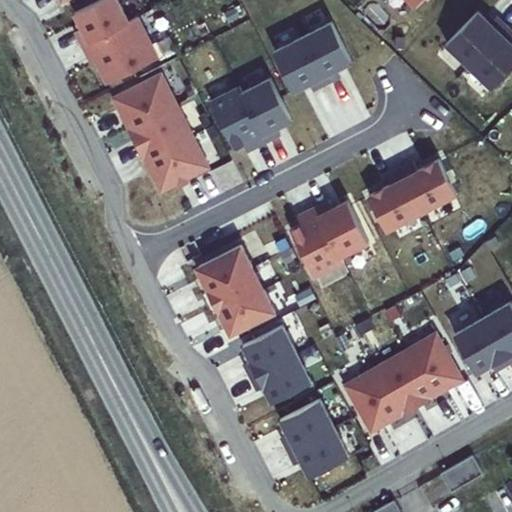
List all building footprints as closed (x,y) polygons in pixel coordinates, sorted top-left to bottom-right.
[(83,45),(129,21),(118,0),(99,0),(75,12),(83,28),(76,31),(83,45)] [(469,66),(507,27),(497,16),(491,22),(479,10),(446,44),(469,66)] [(129,21),(83,45),(89,58),(94,56),(108,83),(159,58),(138,17),(129,21)] [(332,22),(304,37),(327,84),(341,77),(337,69),(352,61),(332,22)] [(511,30),(507,27),(469,66),(493,88),(511,68),(511,30)] [(327,84),(304,37),(275,51),(295,91),(310,83),(314,90),(327,84)] [(113,97),(129,129),(178,104),(162,73),(113,97)] [(271,78),(243,92),(268,141),(281,134),(277,126),(292,119),(271,78)] [(212,100),(236,147),(250,140),(254,148),(268,141),(243,92),(240,86),(212,100)] [(129,129),(145,160),(193,135),(178,104),(129,129)] [(145,160),(161,191),(209,167),(193,135),(145,160)] [(400,168),(423,215),(452,201),(432,161),(417,169),(413,162),(400,168)] [(375,190),(395,230),(423,215),(400,168),(386,175),(390,183),(375,190)] [(330,199),(316,206),(341,255),(369,241),(348,199),(333,207),(330,199)] [(341,255),(316,206),(302,213),(306,221),(291,228),(315,276),(344,261),(341,255)] [(205,291),(253,266),(242,244),(194,268),(205,291)] [(253,266),(205,291),(216,313),(265,288),(253,266)] [(265,288),(216,313),(228,335),(276,311),(265,288)] [(482,318),(508,364),(511,361),(511,305),(510,302),(482,318)] [(508,364),(482,318),(454,334),(476,372),(491,364),(495,371),(508,364)] [(251,376),(298,353),(283,324),(244,344),(251,359),(244,363),(251,376)] [(405,350),(432,397),(463,379),(436,332),(405,350)] [(375,367),(402,414),(432,397),(405,350),(375,367)] [(251,376),(258,390),(265,386),(273,401),(312,381),(298,353),(251,376)] [(402,414),(375,367),(344,384),(371,431),(402,414)] [(281,437),(288,450),(335,427),(320,398),(281,418),(289,433),(281,437)] [(335,427),(288,450),(295,464),(302,460),(310,475),(350,455),(335,427)] [(483,472),(473,454),(441,472),(451,491),(483,472)] [(401,511),(394,499),(372,511),(401,511)]
